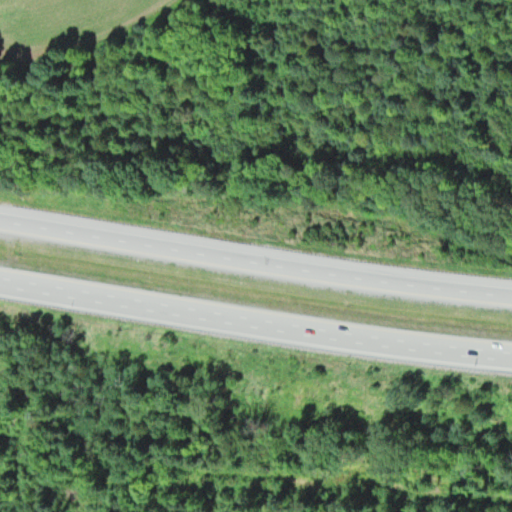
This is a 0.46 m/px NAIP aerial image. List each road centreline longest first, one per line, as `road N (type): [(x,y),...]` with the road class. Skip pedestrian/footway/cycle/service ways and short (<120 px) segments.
road 1 (motorway): [(511,305),(0,225)]
road 2 (motorway): [(0,287),(328,342),(511,363)]
